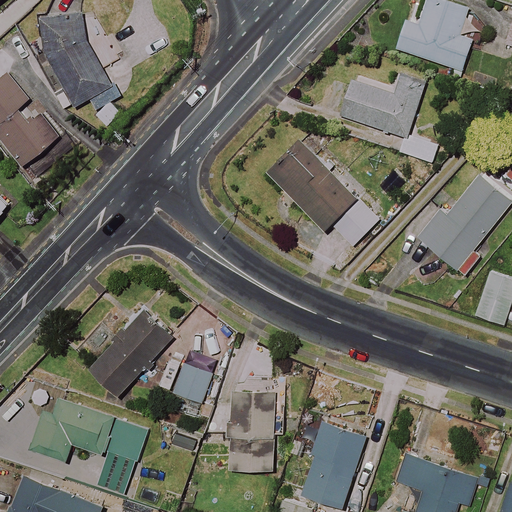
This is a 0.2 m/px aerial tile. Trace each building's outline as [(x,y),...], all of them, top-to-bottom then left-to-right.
[(469,7),(448,0),(426,0),(419,23),(407,19),(397,47),(464,70),(475,38),(461,33),(469,7)] [(86,16),(79,12),(40,29),(67,90),(57,97),(67,111),(75,107),(76,111),(90,101),(115,125),(127,111),(116,102),(129,93),(138,69),(130,57),(107,68),(96,55),(87,39),(86,16)] [(409,134),(427,82),(402,73),(395,94),(353,80),(341,114),(407,136),(402,152),(434,162),(440,144),(409,134)] [(0,81),(0,140),(21,169),(61,138),(42,114),(31,123),(20,109),(31,100),(10,74),(0,81)] [(354,244),(366,232),(349,214),(362,201),(302,140),(272,171),(328,228),(333,223),(354,244)] [(511,203),(511,199),(477,172),(446,213),(442,210),(421,238),(468,274),(483,254),(477,249),(511,203)] [(0,219),(13,206),(0,194),(0,219)] [(511,305),(511,277),(492,271),(478,315),(506,324),(511,305)] [(175,337),(146,310),(91,366),(119,394),(175,337)] [(178,368),(166,364),(159,387),(170,391),(178,368)] [(213,374),(185,365),(176,392),(204,401),(213,374)] [(306,493),(346,506),(343,511),(364,511),(401,397),(383,391),(369,435),(326,421),(316,453),(319,454),(306,493)] [(212,432),(228,433),(228,437),(234,437),(234,470),(275,470),(275,433),(283,433),(283,421),(276,421),(276,394),(234,394),(221,394),(221,405),(213,405),(212,432)] [(151,430),(62,401),(57,416),(46,412),(33,451),(69,462),(74,444),(111,456),(101,489),(129,498),(151,430)] [(480,478),(407,455),(398,482),(425,491),(417,511),(457,511),(461,502),(471,506),(480,478)] [(32,468),(28,477),(13,511),(103,511),(105,508),(45,484),(49,475),(32,468)] [(511,511),(511,482),(501,511),(511,511)]
